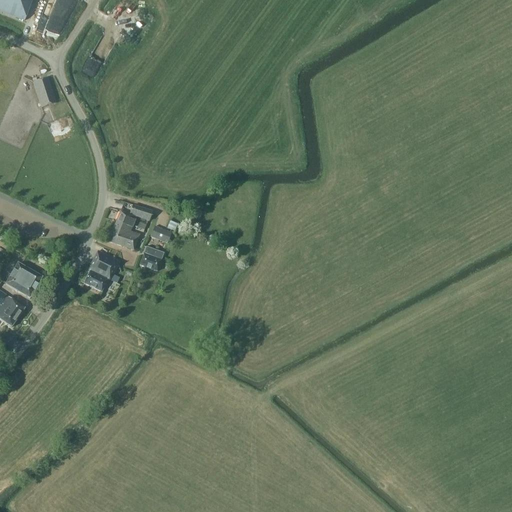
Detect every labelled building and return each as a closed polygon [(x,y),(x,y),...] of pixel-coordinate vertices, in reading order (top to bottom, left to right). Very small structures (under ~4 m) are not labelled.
[(0,0),(0,12),(24,21),(31,0),(0,0)] [(60,40),(71,14),(53,7),(45,27),(40,24),(37,31),(60,40)] [(131,43),(135,36),(120,27),(116,34),(131,43)] [(47,78),(33,83),(41,108),(55,104),(47,78)] [(148,221),(151,212),(131,205),(128,214),(148,221)] [(198,221),(201,212),(194,209),(190,218),(198,221)] [(133,251),(138,235),(130,232),(135,217),(120,212),(108,242),(133,251)] [(166,244),(170,233),(153,226),(149,237),(166,244)] [(163,254),(146,248),(139,266),(156,272),(163,254)] [(119,262),(97,251),(88,270),(90,271),(83,284),(101,293),(107,280),(109,281),(119,262)] [(42,278),(17,264),(5,284),(29,299),(29,298),(34,290),(37,286),(41,278),(42,278)] [(7,298),(4,297),(5,296),(0,292),(0,282),(0,320),(10,328),(24,309),(7,298)]
